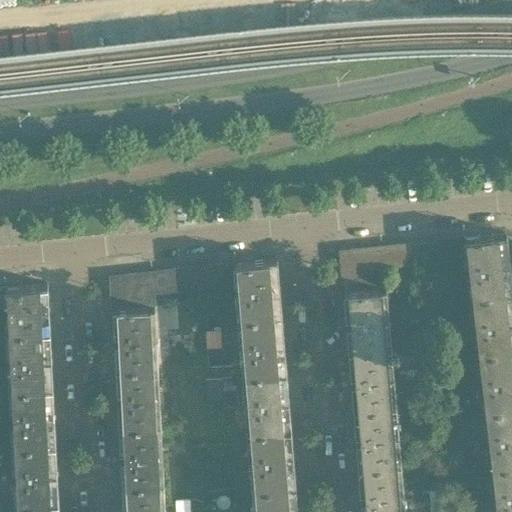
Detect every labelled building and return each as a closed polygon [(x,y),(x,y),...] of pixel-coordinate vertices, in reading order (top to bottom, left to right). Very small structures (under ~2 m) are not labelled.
[(505,232),(463,236),(465,256),(470,295),(511,290),(505,232)] [(463,236),(432,240),(431,240),(433,259),(465,256),(463,236)] [(431,240),(413,242),(415,263),(415,267),(434,265),(433,259),(431,240)] [(413,242),(340,250),(341,270),(383,266),(415,263),(413,242)] [(276,257),(234,261),(236,281),(238,315),(280,311),(276,257)] [(234,261),(202,265),(204,284),(236,281),(234,261)] [(202,265),(168,269),(170,288),(204,284),(202,265)] [(383,266),(341,270),(343,289),(384,286),(383,266)] [(136,272),(137,292),(139,305),(153,304),(152,290),(170,288),(168,269),(136,272)] [(137,292),(136,272),(123,274),(125,293),(137,292)] [(125,293),(123,274),(110,275),(111,294),(125,293)] [(46,282),(5,286),(5,305),(7,329),(49,327),(46,282)] [(384,286),(343,289),(345,315),(350,314),(350,322),(345,323),(347,348),(389,345),(384,286)] [(511,292),(511,290),(470,295),(476,351),(511,346),(511,292)] [(125,293),(111,294),(112,306),(139,305),(137,292),(125,293)] [(153,304),(139,305),(112,306),(113,332),(118,332),(118,340),(113,340),(114,364),(156,362),(153,304)] [(280,311),(238,315),(243,372),(285,369),(280,311)] [(49,327),(7,329),(9,387),(51,385),(49,327)] [(220,329),(205,330),(206,346),(220,346),(220,329)] [(389,345),(347,348),(350,373),(355,372),(355,380),(350,381),(352,406),(394,403),(389,345)] [(511,346),(476,351),(483,408),(511,404),(511,346)] [(156,362),(114,364),(116,390),(121,390),(121,398),(116,398),(117,423),(159,421),(156,362)] [(285,369),(243,372),(248,429),(290,425),(285,369)] [(51,385),(9,387),(12,443),(54,440),(51,385)] [(394,403),(352,406),(354,431),(360,431),(360,439),(355,439),(357,464),(399,461),(394,403)] [(511,404),(483,408),(490,464),(511,461),(511,404)] [(124,457),(119,457),(120,480),(162,478),(159,421),(117,423),(119,449),(124,449),(124,457)] [(290,425),(248,429),(252,485),(294,482),(290,425)] [(54,440),(12,443),(15,499),(57,497),(54,440)] [(403,511),(399,461),(357,464),(359,489),(364,489),(365,497),(360,497),(361,511),(403,511)] [(511,511),(511,461),(490,464),(495,511),(511,511)] [(163,511),(162,478),(120,480),(122,507),(127,507),(127,511),(163,511)] [(296,511),(294,482),(252,485),(254,511),(296,511)] [(57,511),(57,497),(15,499),(15,511),(57,511)]
